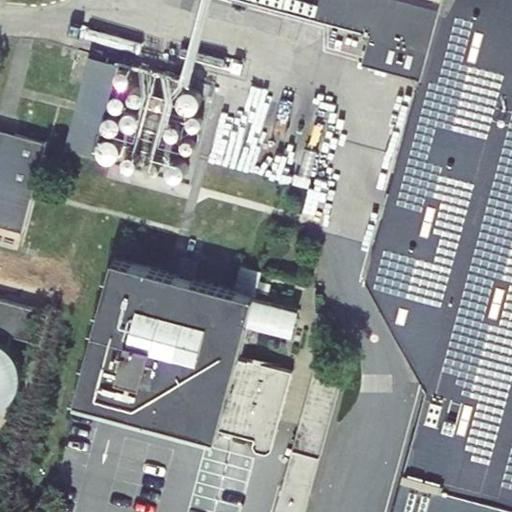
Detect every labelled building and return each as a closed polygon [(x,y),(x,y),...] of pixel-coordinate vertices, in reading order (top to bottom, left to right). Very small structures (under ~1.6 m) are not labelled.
[(387,511),(511,511),(511,0),(437,0),(366,265),(427,377),(387,511)] [(86,56),(72,151),(162,164),(161,168),(199,173),(212,83),(183,78),(184,71),(86,56)] [(52,126),(0,115),(0,243),(24,250),(52,126)] [(260,278),(103,243),(68,398),(280,446),(299,361),(244,349),(260,278)] [(0,342),(0,409),(2,410),(27,354),(0,342)] [(316,363),(280,511),(310,511),(317,485),(318,485),(345,370),(316,363)]
